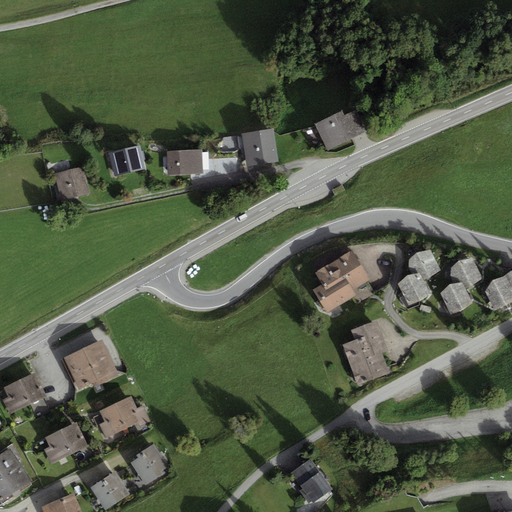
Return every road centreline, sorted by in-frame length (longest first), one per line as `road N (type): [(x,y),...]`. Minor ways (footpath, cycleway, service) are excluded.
road 1 (tertiary): [(160,268),(357,159),(511,94)]
road 2 (unclassified): [(160,268),(182,297),(212,302),(299,244),(353,222),(401,220),(511,247)]
road 3 (tertiary): [(0,356),(160,268)]
road 4 (residential): [(511,326),(358,409)]
road 5 (residential): [(223,511),(274,462),(358,409)]
road 6 (residential): [(358,409),(370,426),(396,433),(511,426)]
road 7 (residential): [(122,458),(10,511)]
road 8 (track): [(118,0),(0,26)]
